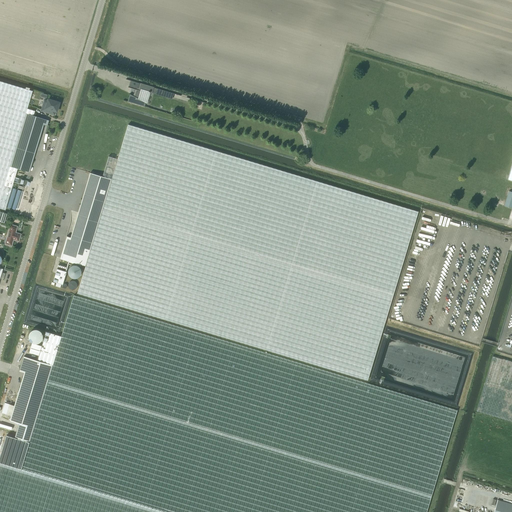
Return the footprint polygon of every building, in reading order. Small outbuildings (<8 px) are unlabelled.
[(10,166),(25,113),(33,115),(34,111),(27,108),(32,91),(0,81),(0,208),(5,210),(17,168),(10,166)] [(154,91),(131,84),(128,90),(131,91),(127,105),(145,110),(146,106),(139,102),(141,93),(153,96),(154,91)] [(55,111),(57,111),(59,102),(48,99),(48,101),(45,100),(42,110),(54,114),(55,111)] [(10,166),(17,168),(29,172),(43,124),(47,125),(49,120),(33,115),(25,113),(10,166)] [(77,293),(368,380),(418,211),(128,124),(118,159),(109,156),(102,176),(111,179),(86,266),(77,293)] [(111,179),(102,176),(90,172),(71,237),(67,236),(60,258),(86,266),(111,179)] [(13,239),(18,241),(20,234),(14,232),(16,226),(11,225),(9,230),(6,238),(5,243),(11,245),(13,239)] [(67,271),(57,269),(53,281),(63,284),(67,271)] [(6,435),(0,456),(0,511),(426,511),(452,428),(457,410),(74,295),(61,336),(46,331),(42,345),(42,346),(32,343),(29,352),(39,355),(37,360),(54,366),(50,377),(30,442),(15,437),(6,435)] [(14,407),(10,420),(19,423),(17,432),(15,437),(30,442),(50,377),(54,366),(37,360),(24,356),(19,371),(24,372),(24,374),(23,376),(14,406),(14,407)] [(511,362),(493,356),(476,411),(511,421),(511,362)] [(511,511),(511,503),(498,500),(493,511),(511,511)]
